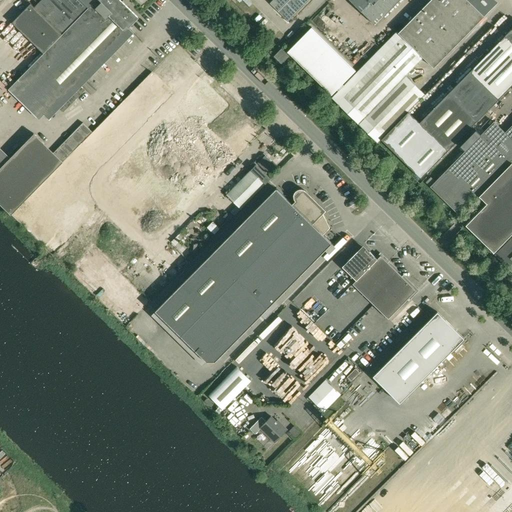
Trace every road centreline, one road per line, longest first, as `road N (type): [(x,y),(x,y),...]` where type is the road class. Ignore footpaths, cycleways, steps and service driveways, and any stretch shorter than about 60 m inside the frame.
road 1 (residential): [(511,326),(176,0)]
road 2 (unknown): [(390,208),(248,358)]
